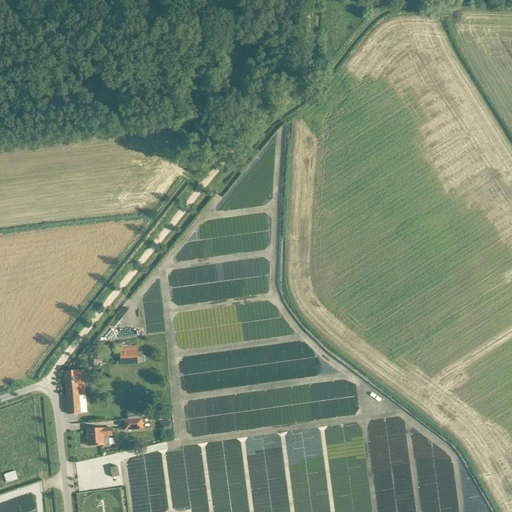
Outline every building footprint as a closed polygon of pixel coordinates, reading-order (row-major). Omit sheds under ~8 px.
[(371,4),(367,8),(369,11),(373,8),(375,7),(380,2),(378,0),(375,0),(372,4),(371,4)] [(139,362),(138,350),(138,346),(120,347),(120,352),(121,363),(139,362)] [(78,413),(81,413),(79,385),(84,385),(83,370),(65,372),(68,414),(78,413)] [(141,411),(127,412),(128,420),(142,419),(141,411)] [(125,430),(143,429),(142,419),(128,420),(124,420),(125,430)] [(170,431),(171,430),(172,428),(171,422),(160,423),(161,429),(164,431),(170,431)] [(104,447),(109,447),(109,436),(112,435),(112,428),(90,429),(90,437),(88,437),(88,446),(97,445),(97,446),(99,446),(99,445),(103,445),(104,447)] [(117,466),(110,468),(112,477),(120,476),(117,466)] [(15,471),(4,475),(7,483),(18,479),(15,471)]
